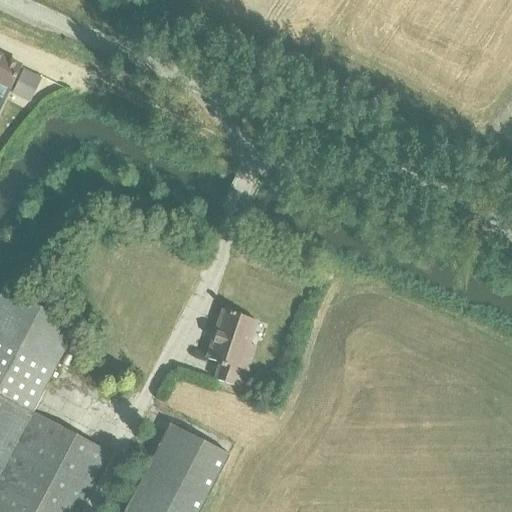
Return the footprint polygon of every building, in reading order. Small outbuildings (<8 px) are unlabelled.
[(0,111),(22,67),(0,56),(0,111)] [(41,76),(23,68),(12,93),(29,101),(41,76)] [(0,296),(0,511),(80,511),(111,454),(33,413),(78,328),(10,292),(4,289),(0,296)] [(224,311),(208,359),(219,363),(214,380),(244,390),(258,348),(248,344),(256,321),(224,311)] [(171,424),(124,511),(200,511),(230,455),(171,424)]
